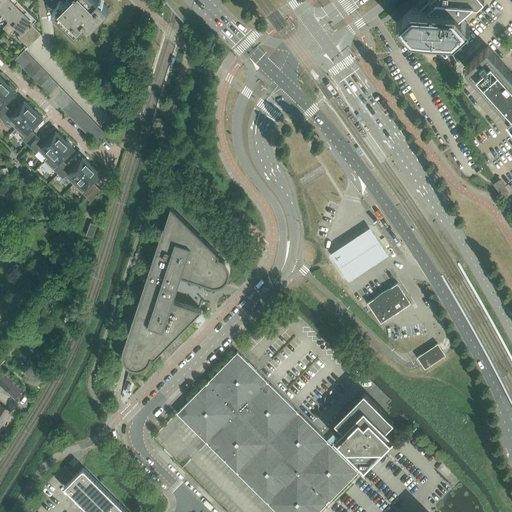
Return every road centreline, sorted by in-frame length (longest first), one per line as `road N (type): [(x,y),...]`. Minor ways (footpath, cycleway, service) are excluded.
road 1 (secondary): [(283,81),(408,236),(511,425)]
road 2 (secondary): [(511,333),(451,226),(329,46)]
road 3 (unclassified): [(193,503),(141,448),(137,426),(276,281)]
road 4 (unclassified): [(264,62),(236,119),(246,166),(280,213),(276,281)]
road 5 (unclassified): [(276,281),(289,263),(295,228),(259,136),(283,81)]
road 6 (residential): [(0,63),(106,167),(119,152)]
